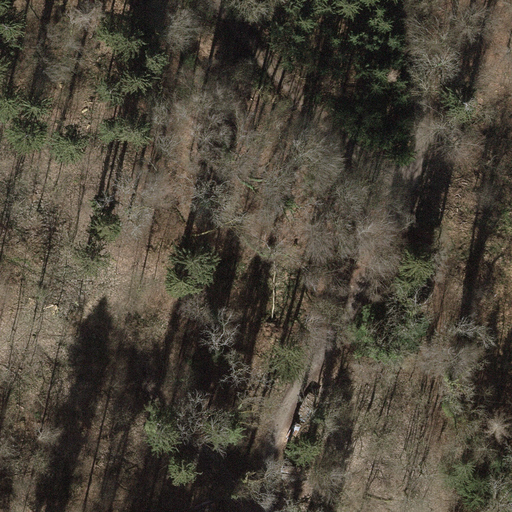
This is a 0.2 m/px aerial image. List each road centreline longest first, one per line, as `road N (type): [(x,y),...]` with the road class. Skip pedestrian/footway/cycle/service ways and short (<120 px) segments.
road 1 (track): [(271,511),(268,467),(293,401),(423,180)]
road 2 (track): [(218,0),(312,118),(373,171),(423,180)]
road 3 (track): [(423,180),(428,94),(416,0)]
